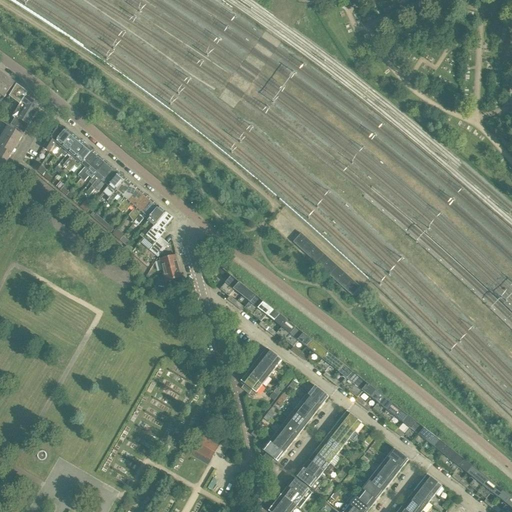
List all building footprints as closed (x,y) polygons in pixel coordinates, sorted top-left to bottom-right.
[(0,94),(5,98),(15,84),(0,72),(0,94)] [(20,105),(21,103),(27,93),(17,85),(9,97),(20,105)] [(40,102),(27,93),(21,103),(37,112),(41,106),(42,106),(40,102)] [(16,117),(11,125),(24,133),(37,112),(21,103),(20,105),(13,117),(13,116),(16,117)] [(8,126),(2,136),(17,145),(23,135),(8,126)] [(56,143),(56,142),(56,143),(66,129),(63,127),(55,128),(48,140),(43,149),(49,153),(56,143)] [(56,143),(50,153),(54,156),(72,134),(66,129),(56,143),(56,142),(56,143)] [(72,134),(54,156),(58,159),(62,155),(65,157),(68,153),(79,140),(72,134)] [(0,139),(0,147),(1,149),(11,155),(17,145),(2,136),(0,139)] [(63,166),(67,169),(86,146),(79,140),(68,153),(72,156),(63,166)] [(78,169),(82,164),(93,151),(86,146),(67,169),(66,169),(69,172),(74,166),(78,169)] [(1,149),(0,150),(0,157),(7,162),(11,155),(1,149)] [(85,167),(78,176),(81,178),(99,157),(93,151),(82,164),(85,167)] [(99,157),(81,178),(81,179),(85,181),(89,176),(92,179),(106,163),(99,157)] [(34,163),(32,167),(36,170),(38,171),(40,167),(41,165),(35,161),(34,163)] [(90,195),(94,190),(112,168),(106,163),(92,179),(89,182),(93,185),(87,193),(90,195)] [(47,171),(44,168),(42,169),(40,167),(38,171),(43,176),(47,171)] [(57,167),(54,170),(61,176),(64,172),(57,167)] [(108,187),(119,174),(112,168),(94,190),(98,193),(105,184),(108,187)] [(108,187),(103,193),(110,198),(126,179),(119,174),(108,187)] [(63,187),(55,179),(52,183),(60,190),(63,187)] [(110,198),(108,201),(111,203),(115,199),(118,202),(121,198),(132,185),(126,179),(110,198)] [(139,190),(132,185),(121,198),(118,202),(122,205),(118,209),(121,212),(139,190)] [(511,327),(506,321),(482,299),(455,274),(424,247),(387,215),(364,196),(363,198),(386,216),(423,248),(453,275),(480,300),(504,323),(511,330),(511,309),(490,289),(463,264),(433,237),(395,205),(372,186),(371,188),(394,206),(431,239),(462,266),(489,290),(511,312),(511,327)] [(131,206),(134,208),(145,195),(139,190),(121,212),(122,213),(124,211),(125,212),(131,206)] [(134,221),(135,223),(153,202),(145,195),(134,208),(134,209),(129,215),(134,221)] [(80,208),(85,212),(86,213),(94,204),(88,199),(80,208)] [(148,220),(159,207),(153,202),(135,223),(134,223),(138,226),(145,218),(148,220)] [(145,230),(140,236),(144,238),(146,236),(157,222),(165,212),(159,207),(148,220),(143,226),(146,229),(145,230)] [(144,239),(140,243),(149,250),(158,257),(159,256),(168,245),(160,238),(166,231),(164,229),(171,220),(171,217),(165,212),(157,222),(146,236),(144,238),(144,239)] [(93,219),(100,224),(103,221),(96,215),(93,218),(93,219)] [(100,224),(105,229),(108,225),(103,221),(100,224)] [(108,225),(105,229),(111,233),(114,230),(108,225)] [(117,230),(113,235),(119,240),(123,235),(117,230)] [(345,290),(351,296),(352,296),(353,296),(353,295),(356,291),(358,290),(359,288),(360,288),(360,287),(359,287),(359,286),(303,235),(302,234),(301,234),(300,234),(299,236),(295,241),(294,241),(294,242),(294,243),(294,244),(295,245),(323,269),(339,284),(345,290)] [(160,259),(163,271),(179,267),(176,255),(160,259)] [(179,267),(163,271),(166,282),(167,282),(170,291),(179,289),(176,280),(182,278),(179,267)] [(234,290),(242,296),(247,289),(231,276),(220,290),(229,297),(234,290)] [(244,309),(253,315),(263,302),(247,289),(242,296),(249,302),(244,309)] [(228,301),(234,306),(237,302),(231,297),(228,301)] [(237,302),(234,306),(240,310),(243,307),(237,302)] [(266,315),(274,321),(279,315),(263,302),(253,315),(261,322),(266,315)] [(276,334),(285,341),(295,327),(279,315),(274,321),(282,327),(276,334)] [(260,326),(266,331),(269,327),(263,323),(260,326)] [(269,327),(266,331),(272,336),(275,332),(269,327)] [(298,341),(306,347),(311,340),(295,327),(285,341),(293,347),(298,341)] [(308,359),(317,366),(327,353),(311,340),(306,347),(314,353),(308,359)] [(293,352),(298,356),(301,353),(295,348),(293,352)] [(267,349),(260,357),(275,369),(282,360),(267,349)] [(301,353),(298,356),(304,361),(307,357),(301,353)] [(331,366),(338,372),(343,365),(327,353),(317,366),(325,373),(331,366)] [(260,357),(254,365),(269,377),(275,369),(260,357)] [(254,365),(248,373),(262,385),(269,377),(254,365)] [(340,385),(349,391),(359,378),(343,365),(338,372),(346,378),(340,385)] [(262,385),(248,373),(241,382),(245,384),(241,389),(249,394),(252,390),(256,393),(262,385)] [(289,373),(285,377),(290,381),(294,376),(289,373)] [(325,377),(331,382),(333,378),(327,373),(325,377)] [(290,381),(285,377),(282,381),(287,385),(290,381)] [(295,378),(292,382),(297,386),(300,382),(295,378)] [(333,378),(331,382),(337,386),(339,383),(333,378)] [(363,391),(370,397),(375,390),(359,378),(349,391),(358,398),(363,391)] [(297,386),(292,382),(289,387),(293,390),(297,386)] [(314,386),(307,394),(322,406),(329,397),(314,386)] [(276,389),(273,393),(277,397),(281,392),(276,389)] [(373,410),(381,416),(392,403),(375,390),(370,397),(378,403),(373,410)] [(277,397),(273,393),(269,397),(274,401),(277,397)] [(283,394),(279,398),(284,402),(288,398),(283,394)] [(307,394),(301,402),(316,414),(322,406),(307,394)] [(284,402),(279,398),(276,403),(281,406),(284,402)] [(297,399),(291,407),(309,422),(316,414),(301,402),(297,399)] [(357,402),(363,407),(366,403),(360,399),(357,402)] [(366,403),(363,407),(369,411),(371,408),(366,403)] [(395,417),(402,422),(408,416),(392,403),(381,416),(390,423),(395,417)] [(309,422),(291,407),(284,415),(288,418),(303,430),(309,422)] [(270,410),(267,414),(271,418),(275,414),(270,410)] [(347,412),(340,420),(355,432),(362,423),(347,412)] [(271,418),(267,414),(263,419),(268,422),(271,418)] [(405,435),(413,442),(424,428),(408,416),(402,422),(410,428),(405,435)] [(288,418),(282,426),(297,438),(303,430),(288,418)] [(334,428),(349,440),(353,443),(359,435),(355,432),(340,420),(334,428)] [(389,427),(395,432),(398,428),(392,424),(389,427)] [(258,426),(254,430),(259,434),(262,430),(258,426)] [(282,426),(276,434),(290,446),(297,438),(282,426)] [(334,428),(328,436),(342,448),(349,440),(334,428)] [(398,428),(395,432),(401,437),(404,433),(398,428)] [(427,442),(434,448),(440,441),(424,428),(413,442),(422,449),(427,442)] [(259,434),(254,430),(251,435),(255,438),(259,434)] [(191,455),(208,465),(221,441),(204,432),(191,455)] [(276,434),(269,442),(284,454),(290,446),(276,434)] [(328,436),(321,444),(336,456),(342,448),(328,436)] [(369,436),(365,440),(370,444),(374,439),(369,436)] [(370,444),(365,440),(362,444),(367,448),(370,444)] [(375,441),(372,445),(377,449),(380,445),(375,441)] [(437,460),(445,467),(456,454),(440,441),(434,448),(442,454),(437,460)] [(284,454),(269,442),(263,451),(266,454),(263,458),(271,463),(274,459),(277,462),(284,454)] [(321,444),(315,452),(330,464),(336,456),(321,444)] [(377,449),(372,445),(369,450),(373,453),(377,449)] [(394,449),(387,457),(402,469),(409,460),(394,449)] [(421,453),(427,458),(430,454),(424,449),(421,453)] [(47,453),(46,452),(45,451),(43,450),(42,450),(41,450),(39,451),(38,452),(37,453),(37,454),(37,456),(38,457),(38,458),(40,459),(42,460),(43,460),(45,459),(46,458),(47,457),(47,455),(47,453)] [(315,452),(309,460),(324,472),(327,474),(333,466),(330,464),(315,452)] [(356,452),(353,456),(358,460),(361,455),(356,452)] [(430,454),(427,458),(433,462),(436,458),(430,454)] [(459,467),(466,473),(472,466),(456,454),(445,467),(454,474),(459,467)] [(358,460),(353,456),(349,460),(354,464),(358,460)] [(363,457),(359,461),(364,465),(368,461),(363,457)] [(387,457),(381,465),(396,477),(402,469),(387,457)] [(309,460),(302,468),(317,480),(324,472),(309,460)] [(364,465),(359,461),(356,466),(361,469),(364,465)] [(381,465),(375,473),(389,485),(396,477),(381,465)] [(469,486),(477,492),(488,479),(472,466),(466,473),(474,479),(469,486)] [(302,468),(300,472),(296,477),(315,492),(321,483),(317,480),(302,468)] [(344,468),(340,472),(345,476),(348,472),(344,468)] [(345,476),(340,472),(337,476),(341,480),(345,476)] [(350,473),(347,477),(352,481),(355,477),(350,473)] [(375,473),(368,481),(383,493),(389,485),(375,473)] [(453,478),(459,483),(462,479),(456,474),(453,478)] [(420,483),(435,495),(438,497),(445,489),(427,475),(420,483)] [(352,481),(347,477),(343,482),(348,485),(352,481)] [(294,479),(288,487),(305,501),(312,492),(294,479)] [(462,479),(459,483),(465,487),(468,484),(462,479)] [(491,492),(498,498),(504,491),(488,479),(477,492),(486,499),(491,492)] [(368,481),(362,489),(377,501),(383,493),(368,481)] [(420,483),(414,491),(429,503),(435,495),(420,483)] [(331,484),(328,488),(332,492),(336,488),(331,484)] [(288,487),(281,495),(296,507),(299,509),(305,501),(288,487)] [(332,492),(328,488),(324,492),(329,496),(332,492)] [(338,489),(334,493),(339,497),(342,493),(338,489)] [(362,489),(356,497),(370,509),(377,501),(362,489)] [(414,491),(408,499),(423,511),(429,503),(414,491)] [(511,511),(511,497),(504,491),(498,498),(506,504),(501,511),(502,511),(511,511)] [(339,497),(334,493),(331,498),(335,501),(339,497)] [(281,495),(275,503),(286,511),(292,511),(296,507),(281,495)] [(346,502),(345,502),(357,511),(368,511),(370,509),(356,497),(352,495),(346,503),(346,502)] [(408,499),(401,507),(407,511),(421,511),(423,511),(408,499)] [(449,499),(446,503),(450,507),(454,503),(449,499)] [(485,503),(491,508),(494,504),(488,500),(485,503)] [(316,502),(313,507),(318,510),(321,506),(316,502)] [(357,511),(349,505),(345,502),(339,511),(340,511),(357,511)] [(286,511),(275,503),(268,511),(269,511),(286,511)] [(450,507),(446,503),(442,508),(447,511),(450,507)]
